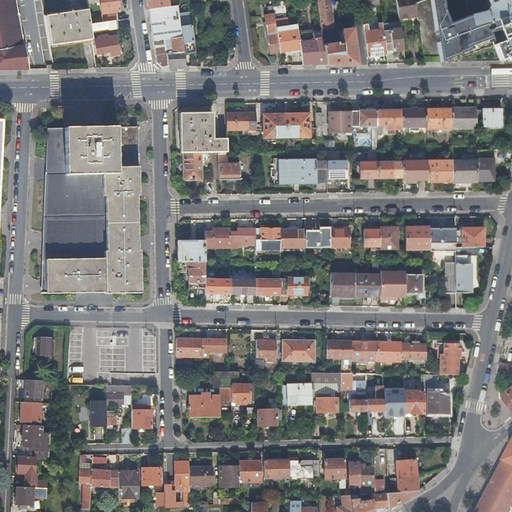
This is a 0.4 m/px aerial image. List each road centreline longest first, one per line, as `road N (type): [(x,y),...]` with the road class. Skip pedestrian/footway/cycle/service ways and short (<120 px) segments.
road 1 (residential): [(511,202),(160,207)]
road 2 (residential): [(163,313),(490,321)]
road 3 (residential): [(168,447),(471,441)]
road 4 (residential): [(14,316),(26,87)]
road 5 (residential): [(4,511),(14,316)]
road 6 (residential): [(163,313),(14,316)]
road 7 (residential): [(168,447),(163,313)]
road 8 (residential): [(157,84),(160,207)]
road 9 (residential): [(471,441),(490,321)]
road 10 (residential): [(26,87),(147,84)]
